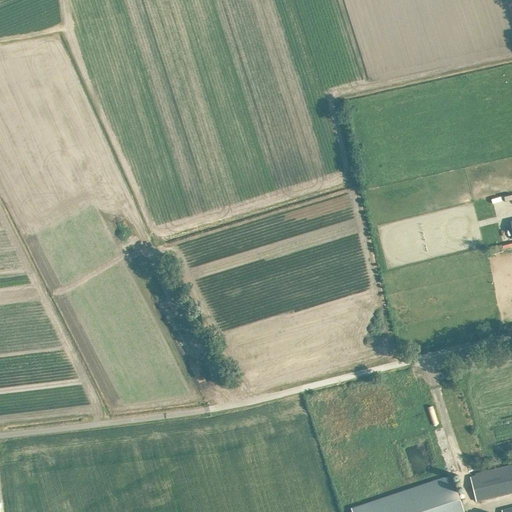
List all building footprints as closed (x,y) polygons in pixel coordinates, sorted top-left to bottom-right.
[(490,427),(511,421),(511,406),(506,406),(506,399),(501,401),(500,393),(492,395),(490,427)] [(375,416),(364,421),(368,428),(379,422),(381,426),(391,421),(388,414),(377,419),(375,416)] [(511,492),(511,464),(475,473),(475,475),(470,476),(476,501),(511,492)] [(463,511),(451,474),(351,508),(352,511),(463,511)] [(0,503),(0,511),(11,511),(11,504),(0,503)]
